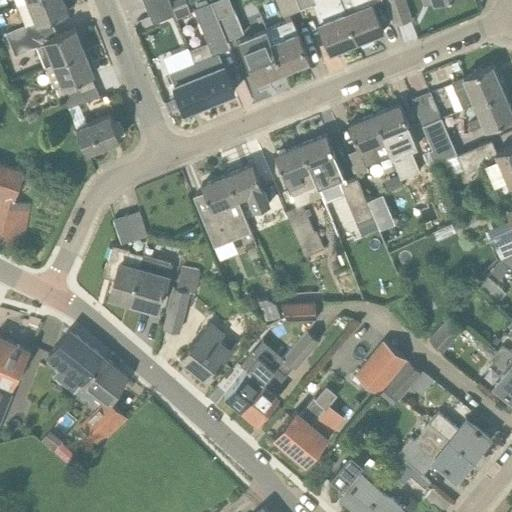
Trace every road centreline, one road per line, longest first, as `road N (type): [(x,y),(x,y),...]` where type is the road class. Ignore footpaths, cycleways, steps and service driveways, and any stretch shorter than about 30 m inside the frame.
road 1 (residential): [(164,159),(511,19)]
road 2 (tertiary): [(292,511),(270,482),(135,362),(47,296)]
road 3 (residential): [(47,296),(98,193),(164,159)]
road 4 (residential): [(164,159),(102,0)]
